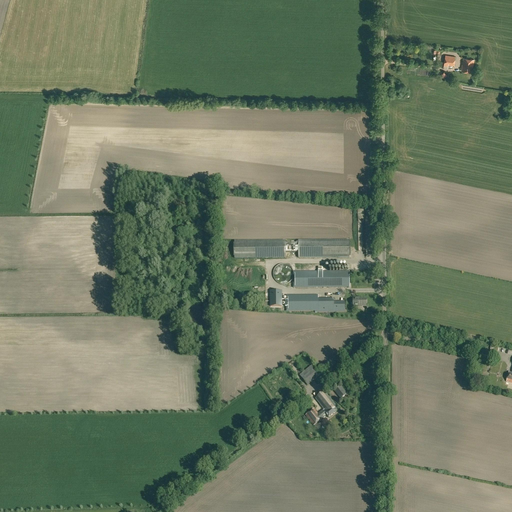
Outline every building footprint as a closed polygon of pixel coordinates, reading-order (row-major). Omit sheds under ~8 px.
[(443,68),(448,68),(448,65),(454,66),(455,57),(445,55),(443,68)] [(461,71),(472,73),(474,60),(463,58),(461,71)] [(234,241),(234,258),(286,258),(286,251),(291,251),(298,251),(298,257),(349,257),(349,240),(298,240),(298,246),(285,246),(285,241),(234,241)] [(273,274),(273,275),(273,276),(274,277),(274,278),(274,279),(275,280),(276,281),(277,282),(278,283),(279,283),(280,283),(280,284),(281,284),(282,284),(283,284),(284,284),(285,284),(286,284),(287,284),(287,283),(288,283),(289,282),(290,282),(290,281),(291,281),(292,280),(292,279),(292,278),(293,278),(293,277),(293,276),(293,275),(293,274),(293,273),(293,272),(293,271),(293,270),(292,269),(292,268),(291,267),(290,266),(289,266),(288,265),(287,264),(286,264),(285,264),(284,264),(283,264),(282,264),(281,264),(280,264),(279,265),(278,265),(277,266),(276,267),(275,268),(275,269),(274,269),(274,270),(274,271),(273,272),(273,273),(273,274)] [(295,272),(295,287),(349,287),(349,271),(295,272)] [(270,291),(270,306),(282,306),(282,291),(270,291)] [(318,311),(318,312),(345,312),(345,302),(334,302),(334,299),(318,299),(318,295),(288,296),(288,311),(318,311)] [(353,307),(362,307),(366,307),(366,299),(359,299),(359,297),(353,297),(353,307)] [(299,375),(307,385),(320,375),(312,365),(299,375)] [(356,384),(359,388),(364,385),(361,380),(356,384)] [(334,391),(340,399),(347,394),(341,386),(334,391)] [(305,415),(314,425),(327,415),(328,418),(339,410),(324,391),(315,398),(324,410),(318,414),(314,409),(305,415)]
